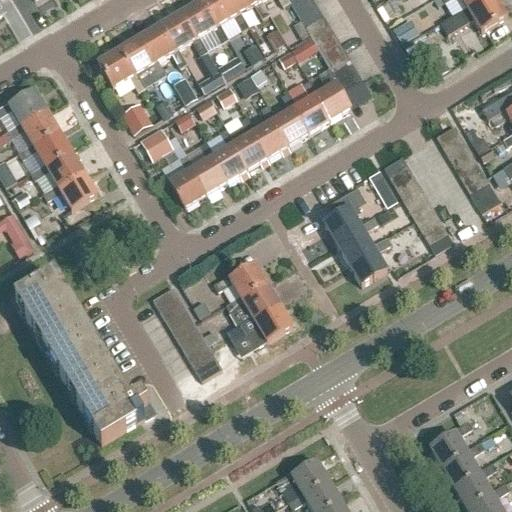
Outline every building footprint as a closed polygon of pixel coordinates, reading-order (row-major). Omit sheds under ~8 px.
[(220,32),(233,24),(241,38),(249,34),(240,20),(237,22),(223,0),(214,0),(201,8),(216,34),(220,32)] [(270,21),(261,7),(258,9),(252,0),(223,0),(237,22),(240,20),(254,12),(262,26),(270,21)] [(274,0),(283,14),(290,10),(287,4),(284,0),(252,0),(258,9),(261,7),(273,0),(274,0)] [(311,3),(309,0),(293,0),(287,4),(290,10),(292,14),(311,3)] [(493,2),(491,0),(443,0),(440,2),(445,10),(458,2),(465,15),(467,17),(493,2)] [(481,40),(506,24),(493,2),(467,17),(465,15),(442,29),(449,41),(473,27),(481,40)] [(298,24),(317,12),(311,3),(292,14),(298,24)] [(390,23),(401,16),(394,4),(382,11),(390,23)] [(228,46),(220,32),(216,34),(201,8),(180,21),(195,46),(199,44),(212,36),(221,50),(228,46)] [(304,33),(322,22),(317,12),(298,24),(304,33)] [(208,58),(199,44),(195,46),(180,21),(160,33),(175,58),(178,56),(192,48),(200,62),(208,58)] [(309,42),(327,30),(322,22),(304,33),(309,42)] [(402,50),(419,40),(410,25),(393,35),(402,50)] [(315,51),(333,40),(327,30),(309,42),(311,45),(315,51)] [(187,70),(178,56),(175,58),(160,33),(139,45),(154,71),(158,68),(171,60),(180,74),(187,70)] [(274,56),(285,49),(276,35),(265,42),(274,56)] [(320,61),(339,50),(333,40),(315,51),(318,57),(320,61)] [(166,83),(158,68),(154,71),(139,45),(118,57),(134,83),(137,81),(151,73),(159,87),(166,83)] [(318,57),(315,51),(311,45),(291,57),(298,69),(318,57)] [(412,65),(421,59),(415,49),(405,55),(412,65)] [(252,71),(263,64),(255,50),(243,57),(252,71)] [(326,71),(345,59),(339,50),(320,61),(326,71)] [(145,95),(137,81),(134,83),(118,57),(98,69),(113,95),(130,85),(138,99),(145,95)] [(284,75),(296,68),(290,57),(278,64),(284,75)] [(332,80),(350,69),(345,59),(326,71),(329,76),(332,80)] [(449,76),(443,64),(429,71),(436,83),(449,76)] [(246,76),(240,66),(219,78),(226,88),(246,76)] [(337,89),(356,78),(350,69),(332,80),(337,89)] [(337,89),(332,80),(329,76),(323,80),(331,94),(318,101),(314,104),(330,130),(351,117),(341,101),(343,100),(337,89)] [(205,101),(226,88),(219,78),(199,90),(205,101)] [(362,89),(356,78),(337,89),(343,100),(362,89)] [(245,105),(259,97),(250,83),(236,91),(245,105)] [(185,112),(197,105),(185,84),(173,91),(185,112)] [(314,104),(318,101),(310,88),(302,92),(310,106),(297,114),(293,116),(309,142),(330,130),(314,104)] [(224,115),(237,107),(229,94),(216,102),(224,115)] [(46,119),(34,98),(18,108),(16,105),(0,114),(0,124),(10,118),(18,131),(21,135),(46,119)] [(293,116),(297,114),(289,100),(281,105),(289,118),(276,126),(273,128),(288,154),(309,142),(293,116)] [(163,125),(174,118),(166,106),(155,112),(163,125)] [(203,126),(216,118),(208,106),(195,114),(203,126)] [(134,141),(152,131),(140,110),(122,120),(134,141)] [(273,128),(276,126),(268,112),(261,117),(269,130),(256,138),(252,140),(268,167),(288,154),(273,128)] [(181,138),(195,130),(188,118),(174,126),(181,138)] [(508,126),(511,131),(511,118),(508,121),(506,118),(491,126),(495,134),(508,126)] [(59,140),(46,119),(21,135),(18,131),(5,140),(9,147),(23,139),(31,152),(33,155),(59,140)] [(252,140),(256,138),(248,125),(240,129),(243,134),(230,142),(235,151),(232,153),(247,179),(268,167),(252,140)] [(441,154),(460,143),(454,133),(435,145),(441,154)] [(161,135),(140,147),(153,169),(174,157),(161,135)] [(232,153),(235,151),(230,142),(227,137),(219,141),(227,155),(214,163),(211,165),(227,191),(247,179),(232,153)] [(71,161),(59,140),(33,155),(31,152),(17,160),(21,168),(35,159),(43,173),(45,176),(71,161)] [(511,141),(503,147),(507,154),(511,151),(511,141)] [(447,164),(466,152),(460,143),(441,154),(447,164)] [(479,162),(490,155),(486,149),(478,147),(472,150),(479,162)] [(498,160),(507,154),(503,147),(494,152),(498,160)] [(211,165),(214,163),(206,149),(199,153),(207,167),(194,175),(190,177),(206,203),(227,191),(211,165)] [(452,174),(472,162),(466,152),(447,164),(452,174)] [(84,181),(71,161),(45,176),(43,173),(29,181),(34,188),(47,180),(55,193),(58,197),(84,181)] [(190,177),(194,175),(185,161),(178,166),(186,180),(169,190),(185,216),(206,203),(190,177)] [(458,183),(477,171),(472,162),(452,174),(458,183)] [(384,176),(389,185),(408,174),(402,165),(384,176)] [(511,168),(503,175),(510,187),(511,185),(511,168)] [(0,191),(10,186),(0,169),(0,191)] [(463,192),(482,180),(477,171),(458,183),(463,192)] [(395,195),(413,184),(408,174),(389,185),(395,195)] [(488,190),(482,180),(463,192),(469,202),(488,190)] [(96,202),(84,181),(58,197),(55,193),(42,201),(46,209),(60,200),(70,217),(96,202)] [(371,190),(379,204),(390,197),(382,184),(371,190)] [(401,205),(419,194),(413,184),(395,195),(401,205)] [(475,211),(494,200),(488,190),(469,202),(475,211)] [(406,214),(425,203),(419,194),(401,205),(406,214)] [(328,214),(334,224),(324,231),(336,251),(362,236),(360,233),(355,224),(361,220),(359,216),(366,211),(358,196),(328,214)] [(20,214),(32,207),(26,197),(14,204),(20,214)] [(481,221),(500,209),(494,200),(475,211),(481,221)] [(412,223),(430,212),(425,203),(406,214),(412,223)] [(6,210),(0,212),(0,219),(3,225),(12,220),(6,210)] [(417,233),(436,222),(430,212),(412,223),(417,233)] [(381,231),(390,225),(386,217),(376,223),(381,231)] [(3,225),(0,226),(0,238),(5,235),(13,248),(25,241),(12,220),(3,225)] [(441,231),(436,222),(417,233),(423,242),(441,231)] [(374,225),(360,233),(362,236),(336,251),(348,272),(374,256),(372,253),(364,240),(378,232),(374,225)] [(447,241),(441,231),(423,242),(429,252),(447,241)] [(447,241),(429,252),(434,261),(453,250),(447,241)] [(377,261),(391,252),(386,245),(372,253),(374,256),(348,272),(361,292),(387,277),(377,261)] [(231,291),(239,304),(241,308),(267,292),(255,271),(230,286),(228,283),(213,292),(217,299),(231,291)] [(100,451),(152,421),(141,401),(124,411),(49,284),(13,305),(100,451)] [(280,312),(267,292),(241,308),(239,304),(225,312),(229,320),(228,321),(236,334),(237,333),(251,325),(253,328),(280,312)] [(173,295),(152,307),(159,318),(179,305),(173,295)] [(185,316),(179,305),(159,318),(165,328),(185,316)] [(292,333),(280,312),(253,328),(251,325),(237,333),(241,340),(256,332),(266,349),(292,333)] [(192,326),(185,316),(165,328),(171,339),(192,326)] [(198,336),(192,326),(171,339),(177,349),(198,336)] [(203,345),(198,336),(177,349),(183,358),(203,346),(203,345)] [(203,345),(208,352),(220,345),(215,337),(203,345)] [(208,352),(203,346),(183,358),(189,368),(209,356),(208,352)] [(216,366),(209,356),(189,368),(195,379),(216,366)] [(221,375),(216,366),(195,379),(201,388),(221,375)] [(429,455),(441,476),(467,460),(465,457),(457,444),(471,435),(466,428),(452,437),(453,440),(429,455)] [(479,449),(465,457),(467,460),(441,476),(453,496),(479,480),(478,478),(469,464),(483,456),(479,449)] [(293,490),(301,503),(303,506),(329,490),(317,469),(292,484),(290,481),(276,490),(280,497),(293,490)] [(491,469),(478,478),(479,480),(453,496),(462,511),(473,511),(492,501),(490,498),(482,485),(496,476),(491,469)] [(339,511),(342,511),(329,490),(303,506),(301,503),(289,510),(289,511),(302,511),(305,511),(306,511),(339,511)] [(504,490),(490,498),(492,501),(473,511),(498,511),(494,505),(508,497),(504,490)]
